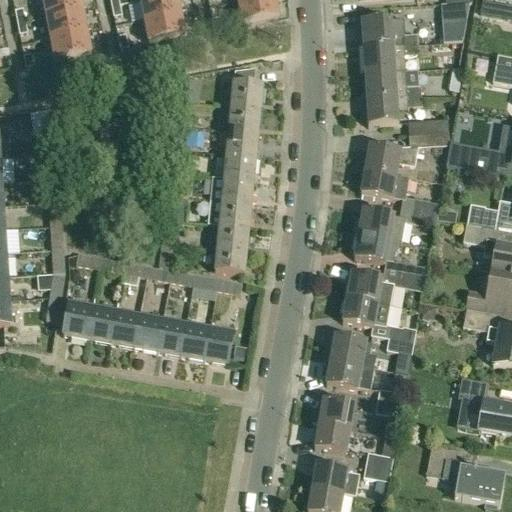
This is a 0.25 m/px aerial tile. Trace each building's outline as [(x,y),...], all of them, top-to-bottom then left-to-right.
[(82,14),(79,0),(41,0),(46,21),(82,14)] [(180,17),(178,3),(183,2),(182,0),(151,0),(140,2),(144,25),(180,17)] [(279,22),(275,6),(281,5),(280,0),(268,0),(238,6),(242,29),(279,22)] [(511,7),(483,2),(480,17),(511,22),(511,7)] [(472,5),(446,7),(446,9),(441,9),(442,26),(466,24),(469,7),(472,7),(472,5)] [(111,8),(114,20),(121,18),(119,6),(111,8)] [(15,14),(17,26),(25,24),(23,12),(15,14)] [(86,36),(83,21),(89,20),(88,13),(82,14),(46,21),(50,43),(86,36)] [(185,41),(182,25),(187,24),(186,16),(180,17),(144,25),(148,48),(185,41)] [(211,22),(214,34),(221,33),(219,21),(211,22)] [(403,40),(402,23),(360,26),(362,52),(418,48),(417,39),(403,40)] [(17,26),(19,37),(27,36),(25,24),(17,26)] [(91,59),(88,43),(93,42),(92,35),(86,36),(50,43),(55,66),(91,59)] [(125,38),(118,40),(120,52),(128,51),(125,38)] [(419,58),(418,48),(362,52),(364,78),(404,76),(403,60),(419,58)] [(23,59),(26,71),(34,69),(31,58),(23,59)] [(511,62),(497,59),(492,86),(511,89),(511,62)] [(406,92),(404,76),(364,78),(366,105),(421,101),(420,91),(406,92)] [(176,106),(187,107),(189,83),(179,82),(176,106)] [(450,82),(448,94),(457,95),(459,84),(450,82)] [(260,114),(263,90),(235,87),(232,111),(260,114)] [(398,129),(397,116),(408,116),(408,112),(421,111),(421,101),(366,105),(367,131),(398,129)] [(174,130),(185,131),(187,107),(176,106),(174,130)] [(258,137),(260,114),(232,111),(230,135),(258,137)] [(450,135),(449,124),(408,128),(409,139),(450,135)] [(172,153),(183,154),(185,131),(174,130),(172,153)] [(450,149),(446,171),(476,177),(511,182),(511,132),(503,131),(499,158),(450,149)] [(43,136),(45,160),(57,159),(55,135),(43,136)] [(256,161),(258,137),(230,135),(228,158),(256,161)] [(452,149),(450,135),(409,139),(410,153),(400,153),(400,156),(369,151),(365,175),(396,180),(398,169),(415,172),(418,152),(450,149),(452,149)] [(180,178),(183,154),(172,153),(170,177),(180,178)] [(253,185),(256,161),(228,158),(225,182),(253,185)] [(57,159),(45,160),(46,184),(58,183),(57,159)] [(408,183),(395,180),(396,180),(365,175),(361,199),(404,206),(408,183)] [(168,200),(178,201),(180,178),(170,177),(168,200)] [(215,203),(215,179),(184,178),(184,203),(215,203)] [(251,209),(253,185),(225,182),(223,206),(251,209)] [(48,207),(60,207),(58,183),(46,184),(48,207)] [(7,198),(26,197),(25,187),(6,188),(7,198)] [(165,224),(176,225),(178,201),(168,200),(165,224)] [(412,215),(437,220),(439,209),(414,204),(412,215)] [(249,232),(251,209),(223,206),(222,217),(210,216),(209,228),(221,229),(249,232)] [(50,231),(61,230),(60,207),(48,207),(50,231)] [(511,209),(510,209),(508,219),(484,214),(481,232),(511,237),(511,209)] [(402,246),(407,222),(362,214),(361,222),(359,221),(357,223),(354,236),(356,238),(358,238),(399,245),(402,246)] [(437,220),(412,215),(410,227),(434,232),(437,220)] [(446,215),(444,225),(454,227),(456,217),(446,215)] [(163,247),(174,249),(176,225),(165,224),(163,247)] [(246,256),(249,232),(221,229),(218,253),(246,256)] [(511,237),(481,232),(466,229),(463,247),(485,250),(483,260),(494,262),(491,276),(511,279),(511,237)] [(51,255),(63,254),(61,230),(50,231),(51,255)] [(358,238),(354,263),(385,268),(386,266),(386,265),(392,266),(393,258),(398,252),(399,245),(358,238)] [(174,249),(163,247),(161,271),(171,272),(174,249)] [(244,280),(246,256),(218,253),(216,277),(244,280)] [(53,277),(64,278),(65,278),(63,256),(63,254),(51,255),(53,277)] [(99,274),(101,263),(77,258),(75,269),(99,274)] [(99,274),(123,278),(125,267),(101,263),(99,274)] [(139,281),(146,282),(148,271),(125,267),(123,278),(124,278),(122,288),(137,290),(139,281)] [(402,268),(400,278),(425,283),(427,272),(402,268)] [(146,282),(169,286),(171,275),(161,273),(148,271),(146,282)] [(169,286),(193,291),(195,280),(171,275),(169,286)] [(351,278),(347,302),(378,308),(390,310),(394,290),(423,294),(425,283),(400,278),(384,275),(382,284),(351,278)] [(511,306),(511,279),(491,276),(487,300),(469,297),(466,314),(505,322),(508,306),(511,306)] [(49,300),(61,302),(64,278),(53,277),(49,300)] [(193,291),(216,295),(218,284),(195,280),(193,291)] [(0,306),(9,306),(7,282),(0,282),(0,306)] [(242,288),(218,284),(216,295),(240,299),(242,288)] [(203,293),(201,304),(218,306),(220,296),(203,293)] [(61,302),(49,300),(46,325),(57,326),(61,302)] [(374,330),(386,332),(390,310),(378,308),(347,302),(342,326),(374,332),(374,330)] [(0,330),(10,329),(9,306),(0,306),(0,330)] [(88,344),(93,314),(70,310),(65,340),(88,344)] [(423,310),(421,321),(432,323),(434,312),(423,310)] [(112,348),(117,318),(93,314),(88,344),(112,348)] [(511,373),(511,335),(503,334),(505,322),(466,314),(463,332),(487,336),(485,346),(496,348),(492,370),(511,373)] [(135,352),(141,323),(117,318),(112,348),(135,352)] [(159,357),(164,327),(141,323),(135,352),(159,357)] [(182,361),(188,331),(164,327),(159,357),(182,361)] [(206,365),(211,335),(188,331),(182,361),(206,365)] [(389,343),(414,347),(416,336),(391,332),(389,343)] [(229,369),(235,340),(211,335),(206,365),(229,369)] [(372,347),(366,346),(335,340),(331,364),(374,372),(376,360),(370,359),(372,347)] [(411,359),(414,347),(389,343),(387,355),(411,359)] [(370,394),(374,372),(331,364),(326,388),(358,394),(358,392),(370,394)] [(2,395),(72,409),(77,382),(7,369),(2,395)] [(479,436),(511,441),(511,412),(485,407),(488,388),(461,383),(458,403),(471,405),(469,417),(482,419),(479,436)] [(379,395),(377,406),(404,411),(406,400),(379,395)] [(355,410),(324,404),(322,414),(316,413),(314,425),(320,426),(319,428),(351,434),(355,410)] [(397,443),(404,411),(377,406),(375,418),(388,421),(385,441),(397,443)] [(162,444),(82,433),(73,499),(106,503),(106,501),(132,504),(137,473),(115,470),(115,467),(163,474),(162,484),(209,490),(219,419),(166,411),(162,444)] [(0,417),(0,448),(25,452),(29,422),(0,417)] [(346,458),(351,434),(319,428),(315,452),(346,458)] [(506,480),(475,474),(478,455),(433,447),(427,480),(457,486),(454,502),(500,510),(506,480)] [(367,470),(391,474),(393,463),(369,458),(367,470)] [(348,474),(317,469),(312,493),(344,498),(356,500),(360,479),(347,477),(348,474)] [(391,474),(367,470),(364,482),(389,486),(391,474)] [(341,511),(344,498),(312,493),(308,511),(341,511)]
